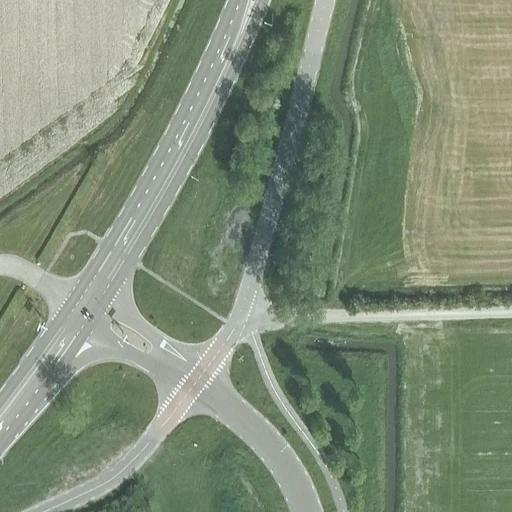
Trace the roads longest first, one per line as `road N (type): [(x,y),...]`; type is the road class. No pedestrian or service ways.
road 1 (primary): [(233,0),(168,139),(70,302)]
road 2 (primary): [(104,302),(196,144),(264,0)]
road 3 (unclassified): [(241,312),(325,0)]
road 4 (unclassified): [(511,313),(241,312)]
road 5 (unclassified): [(44,511),(123,468),(196,383)]
road 6 (tertiary): [(308,511),(270,448),(196,383)]
road 7 (primary): [(0,447),(86,330)]
road 8 (primary): [(70,302),(0,401)]
